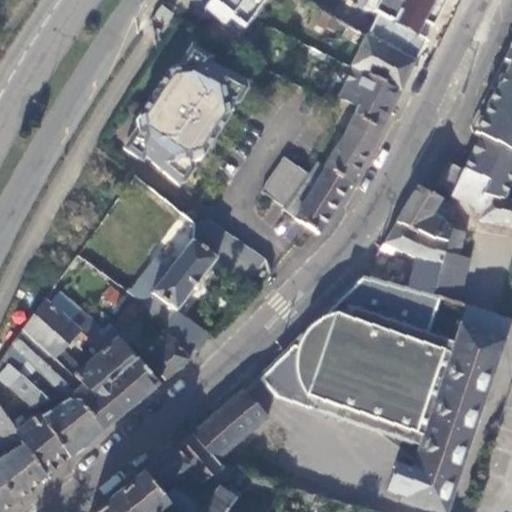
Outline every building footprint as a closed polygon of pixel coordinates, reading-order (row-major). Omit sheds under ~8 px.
[(305,0),(327,12),(414,65),(447,0),(210,0),(206,7),(224,24),(231,18),(244,26),(265,0),(305,0)] [(361,49),(367,38),(347,26),(341,37),(361,49)] [(241,35),(230,49),(242,56),(253,42),(241,35)] [(400,93),(414,65),(367,38),(361,49),(351,67),(354,68),(400,93)] [(511,40),(496,72),(474,116),(480,118),(511,121),(511,40)] [(141,157),(174,179),(184,178),(193,165),(190,156),(201,153),(230,113),(227,103),(237,103),(248,87),(244,76),(242,77),(210,60),(208,54),(195,48),(186,48),(174,65),(175,71),(167,70),(145,102),(151,108),(152,112),(144,123),(133,124),(123,140),(125,151),(135,157),(141,157)] [(380,131),(400,93),(354,68),(339,97),(357,108),(353,116),(380,131)] [(321,224),(380,131),(353,116),(328,166),(295,217),(318,229),(321,224)] [(511,121),(480,118),(474,116),(472,121),(470,126),(473,137),(479,140),(472,152),(462,171),(487,183),(482,197),(501,200),(511,179),(511,121)] [(262,194),(284,208),(307,178),(284,163),(262,194)] [(437,185),(449,164),(446,163),(441,174),(435,184),(437,185)] [(452,192),(462,171),(449,164),(437,185),(452,192)] [(511,218),(511,202),(501,200),(482,197),(487,183),(462,171),(452,192),(478,206),(474,216),(479,217),(479,221),(510,226),(511,218)] [(446,244),(449,230),(453,209),(446,204),(436,199),(416,189),(404,209),(396,223),(446,244)] [(259,290),(269,272),(266,259),(215,219),(195,223),(193,238),(217,257),(259,290)] [(415,294),(434,299),(444,254),(446,244),(396,223),(387,238),(384,244),(418,259),(411,282),(418,283),(415,294)] [(449,230),(446,244),(444,254),(459,258),(463,233),(449,230)] [(189,360),(211,341),(175,310),(217,257),(193,238),(143,301),(142,303),(144,304),(151,313),(189,360)] [(459,258),(444,254),(434,299),(458,306),(469,260),(459,258)] [(361,277),(415,294),(418,283),(411,282),(369,270),(361,277)] [(432,511),(444,511),(510,322),(458,306),(434,299),(415,294),(361,277),(261,375),(258,379),(262,383),(278,400),(382,434),(419,447),(415,459),(400,501),(432,511)] [(70,322),(44,300),(22,330),(54,358),(62,350),(79,333),(82,335),(90,327),(76,315),(70,322)] [(143,324),(151,313),(144,304),(133,320),(125,331),(142,351),(155,338),(143,324)] [(175,371),(189,360),(151,313),(143,324),(155,338),(142,351),(166,379),(175,371)] [(125,331),(133,320),(125,314),(116,327),(123,333),(125,331)] [(118,340),(123,333),(116,327),(102,338),(90,327),(82,335),(86,339),(101,353),(118,340)] [(73,376),(54,358),(22,330),(10,346),(19,354),(69,398),(71,399),(83,384),(73,376)] [(158,385),(166,379),(142,351),(125,331),(123,333),(118,340),(134,360),(136,358),(158,385)] [(141,398),(158,385),(136,358),(134,360),(118,340),(101,353),(86,339),(79,346),(91,361),(79,370),(73,376),(83,384),(92,393),(84,403),(81,402),(102,430),(111,423),(141,398)] [(19,354),(10,346),(2,358),(10,365),(19,354)] [(73,376),(79,370),(62,350),(54,358),(73,376)] [(2,358),(0,360),(0,382),(3,380),(9,385),(18,372),(10,365),(2,358)] [(31,405),(50,399),(47,397),(43,394),(18,372),(9,385),(31,405)] [(243,393),(264,415),(278,400),(262,383),(258,379),(243,393)] [(71,399),(81,402),(84,403),(92,393),(83,384),(71,399)] [(216,463),(267,419),(264,415),(243,393),(222,410),(191,437),(216,463)] [(85,444),(102,430),(81,402),(71,399),(69,398),(46,413),(41,416),(40,417),(69,456),(85,444)] [(0,459),(24,443),(16,431),(0,405),(0,459)] [(41,416),(46,413),(42,407),(38,411),(41,416)] [(52,470),(69,456),(40,417),(38,413),(16,431),(24,443),(44,476),(52,470)] [(382,434),(415,459),(419,447),(382,434)] [(220,467),(216,463),(191,437),(181,445),(174,451),(187,465),(186,466),(202,483),(213,474),(220,467)] [(0,459),(0,511),(17,498),(44,476),(24,443),(0,459)] [(187,465),(174,451),(159,463),(144,476),(157,491),(166,483),(171,479),(175,475),(178,479),(182,475),(179,472),(182,469),(186,466),(187,465)] [(225,479),(235,471),(222,466),(220,467),(213,474),(218,478),(225,479)] [(157,491),(144,476),(134,484),(97,511),(155,511),(167,503),(163,498),(157,491)] [(267,511),(277,485),(253,478),(244,489),(263,495),(257,511),(267,511)] [(225,511),(235,501),(219,488),(202,508),(199,511),(225,511)] [(169,493),(163,498),(167,503),(181,511),(193,511),(194,511),(178,499),(169,493)] [(195,511),(199,511),(202,508),(183,493),(178,499),(194,511),(195,511)]
